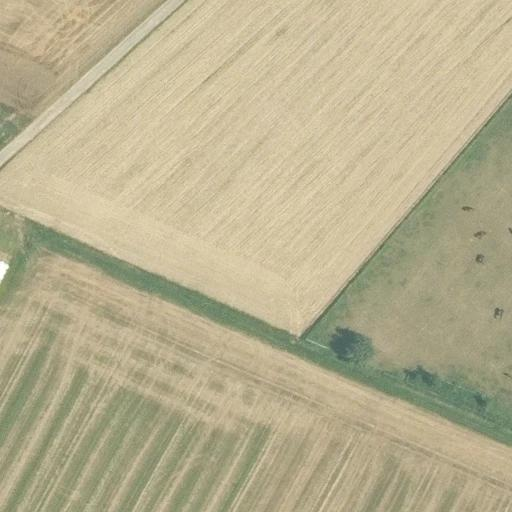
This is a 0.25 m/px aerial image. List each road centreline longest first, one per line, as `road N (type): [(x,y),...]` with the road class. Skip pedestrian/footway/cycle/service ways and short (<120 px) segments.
road 1 (track): [(0,217),(511,444)]
road 2 (track): [(182,0),(0,167)]
